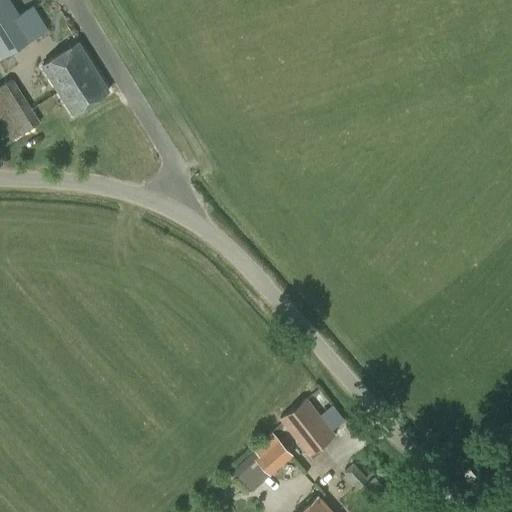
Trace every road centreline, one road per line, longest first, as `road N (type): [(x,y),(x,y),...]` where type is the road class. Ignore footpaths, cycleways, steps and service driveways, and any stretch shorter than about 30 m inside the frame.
road 1 (unclassified): [(464,511),(205,225),(120,188),(0,178)]
road 2 (unknown): [(205,225),(81,0)]
